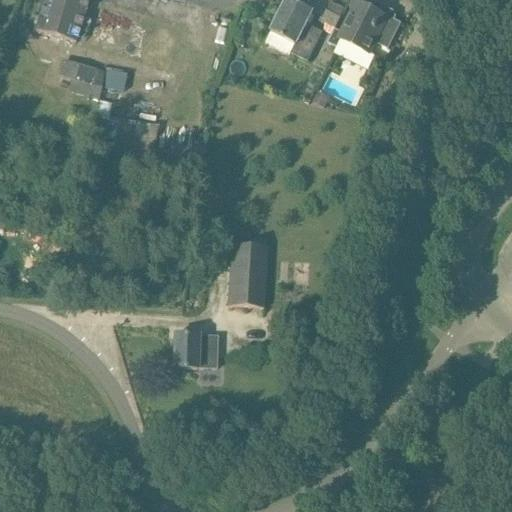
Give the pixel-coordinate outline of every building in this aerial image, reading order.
[(44,0),(34,33),(76,46),(90,0),(44,0)] [(314,14),(287,1),(266,42),(308,64),(322,34),(307,27),(314,14)] [(379,16),(357,5),(343,34),(335,30),(329,44),(336,48),(339,41),(369,55),(374,44),(388,50),(400,25),(393,22),(395,18),(392,13),(387,11),(382,11),(379,16)] [(326,11),(320,22),(335,30),(341,19),(326,11)] [(124,96),(129,77),(64,61),(57,89),(102,101),(104,91),(124,96)] [(19,191),(0,187),(0,207),(16,210),(19,191)] [(269,250),(230,248),(226,308),(264,311),(269,250)] [(217,339),(175,338),(173,369),(216,371),(217,339)]
